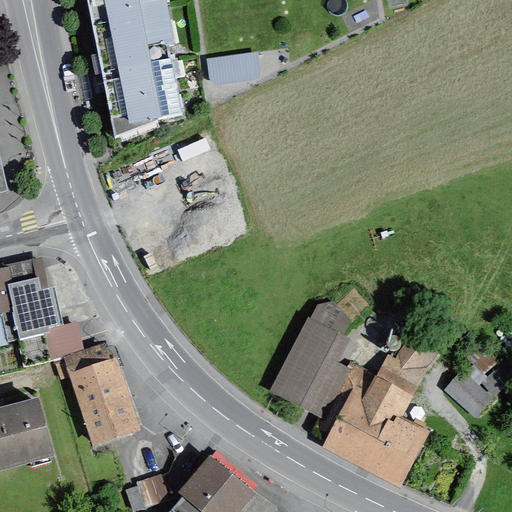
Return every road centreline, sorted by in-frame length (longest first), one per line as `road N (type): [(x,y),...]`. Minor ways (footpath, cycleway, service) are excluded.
road 1 (secondary): [(397,511),(270,445),(192,388),(117,290),(79,211)]
road 2 (secondary): [(79,211),(27,0)]
